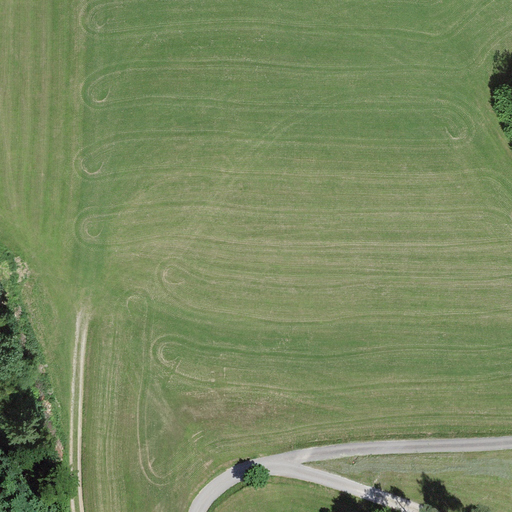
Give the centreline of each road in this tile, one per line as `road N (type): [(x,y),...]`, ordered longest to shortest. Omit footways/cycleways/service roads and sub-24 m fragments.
road 1 (track): [(201,511),(220,481),(260,463),(367,443),(511,440)]
road 2 (track): [(84,511),(87,306)]
road 3 (track): [(260,463),(423,511)]
